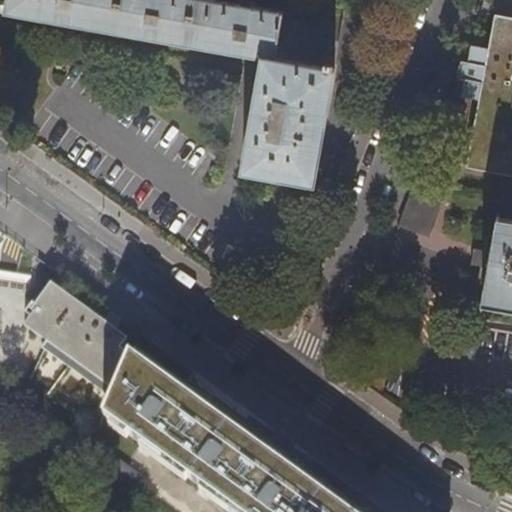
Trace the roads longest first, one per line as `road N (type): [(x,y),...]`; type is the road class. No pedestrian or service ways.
road 1 (residential): [(440,0),(296,386)]
road 2 (residential): [(0,172),(296,386)]
road 3 (residential): [(296,386),(433,483),(493,511)]
